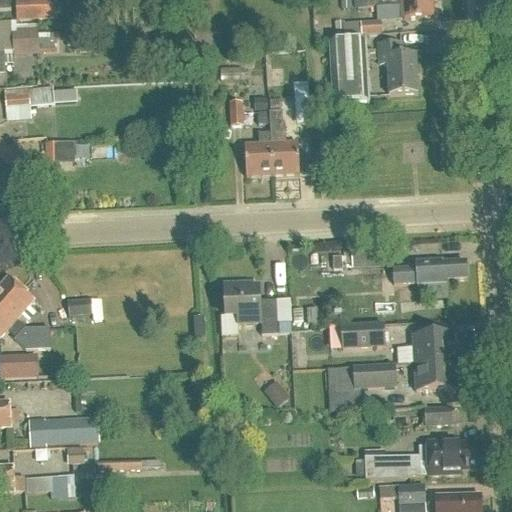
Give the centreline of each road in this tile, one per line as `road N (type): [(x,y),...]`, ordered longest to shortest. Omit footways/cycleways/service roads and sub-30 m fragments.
road 1 (residential): [(0,236),(494,210)]
road 2 (unclassified): [(511,470),(494,210)]
road 3 (unclassified): [(494,210),(482,0)]
